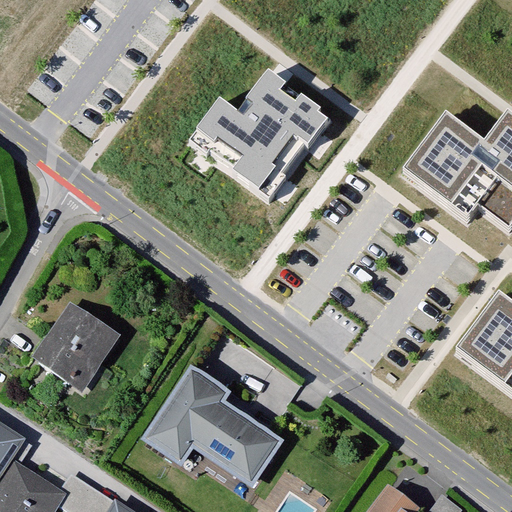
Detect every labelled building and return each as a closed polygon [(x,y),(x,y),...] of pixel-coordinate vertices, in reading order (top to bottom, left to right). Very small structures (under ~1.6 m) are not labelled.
[(254,85),(217,57),(174,114),(234,161),(243,149),(280,177),(341,97),(280,51),(254,85)] [(484,136),(448,108),(404,166),(465,212),(474,200),(510,228),(511,225),(511,102),(510,102),(484,136)] [(511,297),(505,292),(461,349),(511,387),(511,297)] [(113,349),(65,317),(29,370),(77,402),(113,349)] [(249,358),(219,334),(206,352),(236,375),(249,358)] [(194,386),(157,442),(201,472),(239,415),(194,386)] [(54,511),(59,505),(9,474),(0,488),(0,511),(54,511)] [(377,511),(445,511),(439,508),(436,511),(405,511),(387,499),(377,511)] [(136,511),(116,500),(109,511),(136,511)]
